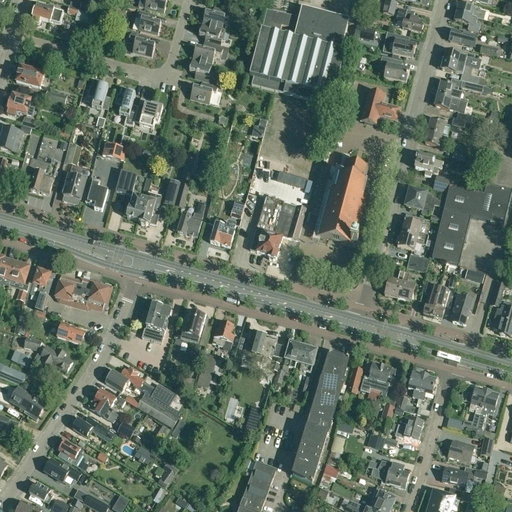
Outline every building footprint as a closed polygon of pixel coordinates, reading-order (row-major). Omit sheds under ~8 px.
[(144,10),(164,16),(167,4),(156,1),(156,0),(140,0),(140,1),(146,3),(144,10)] [(366,0),(364,11),(375,13),(377,3),(366,0)] [(394,14),(396,5),(386,2),(383,15),(393,17),(394,14)] [(79,12),(81,7),(71,4),(69,8),(79,11),(79,12)] [(48,10),(37,7),(36,11),(35,11),(33,19),(32,24),(39,26),(40,21),(50,24),(60,27),(63,14),(54,11),(48,9),(48,10)] [(459,7),(457,15),(477,21),(483,22),(485,14),(459,7)] [(77,17),(79,12),(79,11),(69,8),(67,15),(77,17)] [(251,86),(327,106),(329,98),(333,99),(345,53),(341,52),(349,21),(340,19),(341,12),(339,19),(302,9),(295,35),(285,32),(284,37),(261,31),(250,77),(253,78),(251,86)] [(397,19),(404,21),(402,30),(420,35),(422,27),(422,26),(423,23),(413,20),(415,14),(407,12),(399,10),(397,19)] [(205,14),(202,26),(221,31),(224,20),(228,21),(230,14),(218,11),(216,17),(205,14)] [(77,17),(75,23),(94,29),(97,18),(79,12),(77,17)] [(264,30),(282,34),(283,28),(295,31),(298,19),(268,12),(264,30)] [(140,13),(138,20),(135,31),(138,32),(158,38),(161,25),(150,22),(152,17),(140,13)] [(106,15),(104,22),(111,24),(113,17),(110,16),(106,15)] [(476,26),(477,21),(457,15),(455,23),(468,27),(467,31),(478,34),(480,27),(476,26)] [(219,42),(221,31),(202,26),(199,38),(210,40),(208,46),(220,50),(222,43),(219,42)] [(354,40),(376,44),(378,33),(356,28),(354,40)] [(465,46),(469,48),(472,38),(467,37),(467,36),(452,32),(450,43),(465,47),(465,46)] [(132,54),(152,59),(155,47),(144,44),(146,38),(131,34),(128,45),(134,47),(132,54)] [(387,34),(384,45),(394,47),(392,56),(412,61),(414,55),(416,47),(403,44),(404,38),(387,34)] [(220,50),(208,46),(207,52),(196,49),(192,61),(212,66),(214,59),(220,61),(223,50),(220,50)] [(482,48),(480,55),(496,58),(497,51),(482,48)] [(444,62),(464,68),(464,67),(466,59),(460,57),(446,53),(444,62)] [(382,59),(379,72),(385,73),(383,80),(406,85),(407,79),(408,79),(410,71),(396,68),(397,62),(382,59)] [(212,66),(192,61),(189,73),(200,76),(199,82),(210,85),(213,75),(210,74),(212,66)] [(464,68),(444,62),(441,71),(455,75),(455,74),(462,76),(460,83),(462,83),(473,86),(473,85),(477,86),(479,79),(471,77),(472,70),(470,70),(470,69),(464,67),(464,68)] [(15,81),(16,84),(16,85),(40,91),(44,76),(20,70),(18,77),(16,78),(15,81)] [(346,83),(354,85),(356,77),(348,75),(346,83)] [(99,86),(100,84),(94,82),(92,89),(90,89),(91,88),(90,88),(87,98),(94,100),(92,109),(102,112),(108,89),(99,86)] [(483,88),(477,86),(473,85),(473,86),(462,83),(460,89),(482,95),(483,88)] [(441,85),(438,96),(461,102),(463,96),(457,94),(458,89),(441,85)] [(206,86),(204,92),(193,89),(190,101),(209,106),(209,105),(218,108),(221,95),(216,94),(218,89),(206,86)] [(348,103),(352,90),(345,88),(341,101),(348,103)] [(134,123),(138,108),(132,107),(135,96),(126,94),(127,91),(121,89),(119,97),(118,97),(118,96),(117,96),(115,106),(121,108),(119,116),(126,118),(124,126),(133,129),(134,123)] [(369,92),(361,123),(376,127),(379,118),(396,123),(400,110),(382,106),(384,96),(369,92)] [(47,94),(45,102),(65,108),(67,99),(47,94)] [(461,102),(438,96),(435,108),(448,112),(458,114),(456,121),(464,123),(470,125),(472,119),(463,117),(466,105),(460,104),(461,102)] [(29,108),(31,103),(28,102),(13,97),(11,103),(11,102),(10,104),(8,105),(7,109),(8,111),(9,112),(8,117),(15,119),(17,114),(27,117),(27,116),(32,118),(34,110),(29,108)] [(139,109),(138,108),(134,123),(140,125),(139,127),(153,131),(155,123),(158,124),(159,117),(160,118),(163,108),(151,105),(150,108),(145,107),(143,112),(138,111),(139,109)] [(218,124),(225,126),(227,120),(220,118),(218,124)] [(99,119),(96,128),(103,130),(105,121),(99,119)] [(197,119),(194,133),(201,135),(205,121),(197,119)] [(24,120),(22,128),(31,130),(36,132),(38,124),(24,120)] [(464,123),(456,121),(453,120),(451,126),(463,129),(464,123)] [(431,122),(428,134),(446,139),(449,127),(431,122)] [(254,127),(251,137),(261,140),(262,138),(263,139),(265,130),(254,127)] [(504,142),(508,130),(498,127),(495,139),(504,142)] [(18,132),(3,128),(0,139),(1,139),(0,141),(0,148),(12,152),(18,132)] [(30,137),(31,130),(22,128),(20,134),(30,137)] [(482,138),(491,141),(493,133),(484,130),(482,138)] [(428,134),(425,146),(438,149),(440,143),(440,141),(446,142),(447,139),(446,139),(428,134)] [(71,150),(67,165),(77,167),(81,153),(82,149),(72,146),(71,150)] [(105,147),(103,157),(123,163),(125,155),(117,153),(118,151),(105,147)] [(452,160),(471,165),(475,152),(455,147),(452,160)] [(33,158),(26,156),(21,173),(35,177),(32,185),(27,184),(25,191),(30,192),(30,193),(38,195),(39,195),(48,197),(53,181),(54,178),(55,178),(58,165),(51,163),(51,166),(32,160),(33,158)] [(163,157),(162,160),(163,164),(166,165),(170,164),(171,160),(170,157),(166,156),(163,157)] [(436,176),(437,171),(442,173),(444,164),(435,162),(417,157),(415,166),(416,166),(415,171),(425,173),(424,177),(430,179),(431,175),(436,176)] [(18,171),(16,171),(18,164),(12,162),(10,168),(7,167),(0,164),(0,184),(2,185),(2,184),(13,187),(18,171)] [(318,239),(353,248),(367,199),(362,197),(366,184),(363,183),(368,168),(346,162),(342,177),(340,177),(336,190),(331,189),(318,239)] [(121,173),(115,194),(131,198),(137,178),(121,173)] [(183,176),(174,210),(183,212),(192,179),(183,176)] [(63,197),(62,202),(67,203),(73,205),(78,207),(80,202),(83,192),(85,183),(86,179),(79,177),(78,181),(69,178),(63,197)] [(446,194),(450,181),(436,178),(433,191),(446,194)] [(146,179),(143,192),(147,193),(151,181),(146,179)] [(100,183),(92,181),(85,205),(95,208),(94,211),(102,213),(107,193),(98,190),(100,183)] [(179,186),(169,183),(163,207),(173,210),(179,186)] [(443,213),(470,219),(504,227),(511,193),(511,192),(486,186),(484,195),(449,187),(443,213)] [(409,191),(407,199),(433,206),(442,209),(444,204),(437,202),(437,201),(432,199),(432,198),(425,197),(426,195),(409,191)] [(138,223),(138,224),(139,224),(140,227),(145,228),(148,226),(149,227),(149,226),(156,228),(159,219),(152,217),(153,212),(157,213),(161,199),(147,195),(145,202),(147,202),(143,215),(141,214),(138,223)] [(125,210),(123,218),(127,219),(127,220),(138,223),(141,214),(143,215),(147,202),(145,202),(133,199),(130,210),(129,210),(129,211),(125,210)] [(407,199),(405,208),(421,212),(422,211),(428,212),(428,210),(432,211),(433,206),(407,199)] [(266,200),(254,244),(251,253),(257,254),(257,255),(267,258),(267,259),(276,261),(283,239),(288,241),(288,240),(297,243),(301,230),(306,212),(266,200)] [(230,218),(241,221),(245,206),(235,204),(230,218)] [(464,243),(470,219),(443,213),(437,237),(464,243)] [(175,226),(173,233),(177,234),(177,235),(186,238),(186,237),(197,240),(201,224),(203,218),(194,216),(193,221),(191,221),(191,219),(182,217),(179,227),(175,226)] [(404,222),(400,235),(427,242),(428,237),(423,236),(418,235),(421,227),(425,228),(426,227),(427,222),(422,221),(416,220),(415,225),(404,222)] [(210,244),(210,245),(219,247),(219,246),(230,250),(235,233),(234,233),(236,228),(227,225),(226,231),(224,230),(224,229),(223,229),(215,226),(212,237),(210,244)] [(425,247),(427,242),(400,235),(397,249),(414,253),(416,245),(425,247)] [(458,267),(464,243),(437,237),(431,261),(458,267)] [(429,262),(410,257),(406,270),(425,275),(429,262)] [(0,272),(0,279),(11,282),(16,264),(9,262),(9,263),(3,262),(0,272)] [(23,266),(16,264),(11,282),(24,286),(29,269),(23,267),(23,266)] [(484,276),(468,271),(465,280),(482,285),(484,276)] [(37,297),(39,291),(44,293),(46,285),(48,285),(50,275),(38,272),(31,295),(37,297)] [(397,301),(404,274),(399,273),(397,283),(388,281),(384,297),(397,301)] [(409,276),(404,274),(397,301),(411,305),(415,287),(407,285),(409,276)] [(455,290),(458,277),(451,275),(448,288),(455,290)] [(56,299),(59,303),(87,312),(88,309),(102,313),(105,301),(108,302),(112,289),(80,280),(79,283),(61,277),(55,299),(56,299)] [(504,287),(497,285),(491,307),(498,309),(504,287)] [(426,306),(423,316),(432,318),(440,291),(438,290),(431,288),(429,295),(426,306)] [(440,291),(432,318),(441,321),(444,312),(443,311),(447,300),(446,300),(448,293),(441,291),(440,291)] [(23,304),(26,294),(20,292),(17,302),(23,304)] [(455,314),(452,324),(465,328),(470,311),(472,302),(457,298),(455,307),(453,313),(455,314)] [(147,326),(145,331),(144,331),(141,340),(161,346),(171,312),(162,310),(162,308),(161,305),(156,304),(153,305),(150,315),(143,314),(140,324),(147,326)] [(497,320),(493,332),(498,334),(498,335),(510,338),(511,330),(511,312),(502,309),(501,309),(500,313),(496,312),(494,319),(497,320)] [(36,313),(34,320),(43,323),(46,316),(36,313)] [(182,337),(180,342),(182,342),(197,347),(199,342),(203,327),(205,320),(203,320),(203,318),(199,317),(197,318),(188,315),(181,337),(182,337)] [(19,323),(16,334),(24,337),(29,326),(19,323)] [(214,340),(212,345),(223,349),(223,351),(230,353),(234,337),(231,336),(234,328),(231,328),(231,326),(225,324),(223,325),(221,325),(218,332),(216,332),(213,340),(214,340)] [(68,328),(62,326),(57,340),(80,348),(84,335),(73,331),(74,329),(68,327),(68,328)] [(284,349),(276,347),(277,343),(266,340),(266,339),(265,335),(261,334),(258,336),(257,337),(249,335),(243,357),(251,359),(251,360),(251,361),(251,362),(252,363),(252,364),(253,364),(254,364),(255,365),(256,365),(257,364),(258,364),(258,363),(259,363),(259,362),(260,359),(263,360),(262,364),(270,366),(271,362),(272,358),(280,360),(284,349)] [(42,343),(26,339),(24,349),(40,353),(42,343)] [(285,361),(283,367),(288,369),(289,369),(295,370),(296,365),(299,365),(304,349),(297,347),(296,345),(293,344),(291,345),(290,345),(287,355),(285,361)] [(41,358),(42,359),(44,360),(41,366),(48,370),(51,366),(66,375),(73,364),(64,359),(66,356),(59,352),(57,354),(47,348),(41,358)] [(304,349),(299,365),(301,366),(299,372),(311,375),(313,367),(314,367),(315,361),(317,352),(316,352),(315,350),(312,349),(310,350),(304,349)] [(27,368),(31,359),(22,355),(18,365),(27,368)] [(329,355),(292,477),(312,487),(343,385),(341,385),(349,361),(329,355)] [(205,357),(196,387),(204,389),(207,390),(216,360),(205,357)] [(366,379),(362,391),(372,394),(373,391),(375,392),(381,369),(367,365),(365,372),(370,373),(369,378),(368,378),(368,379),(366,379)] [(4,369),(0,377),(0,378),(12,383),(12,382),(20,386),(24,378),(4,369)] [(124,372),(121,378),(130,383),(130,384),(134,386),(133,388),(151,399),(152,399),(168,409),(175,397),(158,387),(155,391),(143,384),(143,383),(136,379),(139,375),(130,369),(127,373),(124,372)] [(381,369),(375,392),(382,394),(381,398),(387,400),(391,386),(387,385),(389,379),(394,380),(396,373),(381,369)] [(285,374),(277,372),(274,384),(281,387),(285,374)] [(130,384),(121,378),(113,373),(106,385),(121,395),(126,386),(128,387),(130,384)] [(418,400),(424,378),(413,374),(408,390),(414,392),(412,399),(418,400)] [(424,378),(418,400),(423,402),(425,395),(431,397),(436,381),(424,378)] [(351,382),(347,394),(357,396),(360,385),(351,382)] [(464,402),(471,405),(470,406),(471,407),(469,411),(475,413),(475,415),(480,417),(487,394),(475,391),(473,396),(466,394),(464,402)] [(91,404),(89,408),(89,410),(109,423),(113,425),(117,417),(112,414),(109,412),(114,404),(118,406),(118,407),(122,409),(125,404),(121,401),(117,399),(116,401),(102,392),(98,393),(96,397),(97,400),(94,403),(94,404),(93,404),(91,404)] [(24,415),(28,417),(36,423),(47,405),(39,399),(38,401),(25,393),(20,399),(25,402),(20,410),(25,413),(24,415)] [(498,397),(487,394),(480,417),(485,418),(486,416),(492,418),(493,413),(494,414),(498,397)] [(125,403),(137,410),(172,431),(180,417),(161,405),(158,410),(142,400),(140,403),(129,397),(125,403)] [(398,402),(396,410),(404,412),(406,407),(407,404),(408,401),(399,398),(398,402)] [(386,405),(381,419),(391,422),(395,408),(394,408),(388,406),(386,405)] [(0,417),(0,430),(5,432),(9,420),(0,417)] [(406,429),(421,433),(423,424),(405,418),(403,425),(407,426),(406,429)] [(97,432),(100,427),(95,424),(94,424),(89,421),(86,425),(79,421),(72,431),(86,440),(92,430),(96,433),(97,432)] [(338,431),(352,435),(355,425),(341,421),(338,431)] [(176,439),(185,424),(180,422),(172,436),(176,439)] [(123,425),(118,434),(130,441),(135,432),(123,425)] [(421,433),(406,429),(398,427),(395,439),(404,441),(404,439),(418,443),(421,433)] [(466,429),(465,435),(475,438),(477,431),(466,429)] [(385,439),(372,435),(369,446),(382,450),(385,439)] [(335,438),(331,452),(342,455),(345,442),(335,438)] [(480,456),(491,459),(495,443),(484,440),(480,456)] [(75,449),(65,443),(63,447),(61,447),(59,451),(59,453),(76,464),(83,453),(75,449)] [(452,443),(448,458),(470,464),(474,448),(460,444),(459,445),(452,443)] [(134,458),(149,467),(155,456),(141,447),(134,458)] [(101,454),(97,460),(105,465),(109,459),(101,454)] [(330,454),(326,467),(336,470),(339,457),(330,454)] [(0,459),(0,479),(8,467),(3,464),(4,462),(0,459)] [(44,473),(63,484),(67,477),(77,483),(81,476),(59,463),(58,466),(51,462),(50,463),(48,463),(45,467),(47,469),(44,473)] [(372,474),(407,484),(409,475),(403,473),(404,469),(382,463),(378,472),(377,471),(373,470),(372,474)] [(178,472),(168,464),(163,471),(167,474),(162,480),(161,480),(158,484),(166,489),(178,472)] [(261,511),(276,473),(256,465),(238,511),(261,511)] [(336,481),(338,476),(340,472),(326,467),(323,476),(336,481)] [(462,473),(462,474),(445,470),(442,483),(465,489),(467,481),(473,483),(474,478),(485,481),(487,474),(475,472),(476,471),(465,469),(464,473),(462,473)] [(407,484),(372,474),(371,477),(382,482),(381,484),(405,491),(407,484)] [(44,490),(37,486),(35,490),(33,489),(29,496),(44,504),(49,506),(53,498),(49,495),(51,492),(45,489),(44,490)] [(505,489),(494,486),(491,498),(502,501),(505,489)] [(328,494),(320,490),(316,498),(325,502),(328,494)] [(373,500),(373,501),(391,510),(396,501),(375,492),(375,493),(373,497),(372,499),(373,500)] [(429,506),(449,511),(451,511),(455,499),(433,492),(432,494),(431,494),(429,500),(431,500),(429,506)] [(464,494),(462,502),(475,506),(478,498),(464,494)] [(84,505),(95,511),(107,511),(109,508),(89,497),(84,505)] [(70,507),(79,511),(83,505),(73,500),(70,507)] [(373,511),(369,510),(351,501),(348,507),(358,511),(373,511)] [(390,511),(391,510),(373,501),(369,510),(373,511),(390,511)] [(67,511),(70,508),(57,502),(52,511),(67,511)]
